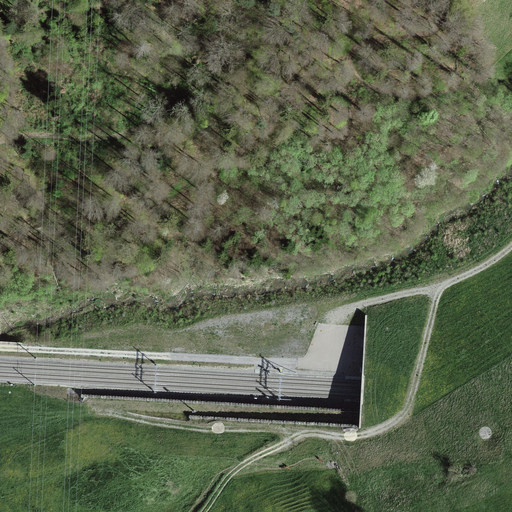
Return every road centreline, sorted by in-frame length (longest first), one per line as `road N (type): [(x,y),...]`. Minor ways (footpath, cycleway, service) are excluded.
road 1 (track): [(511,245),(436,287),(347,308),(319,356),(305,363),(0,347)]
road 2 (track): [(203,511),(236,469),(292,438),(356,435),(404,413),(436,287)]
road 3 (track): [(94,408),(187,425),(309,432)]
road 4 (track): [(315,96),(321,74),(347,51),(438,26),(443,0)]
